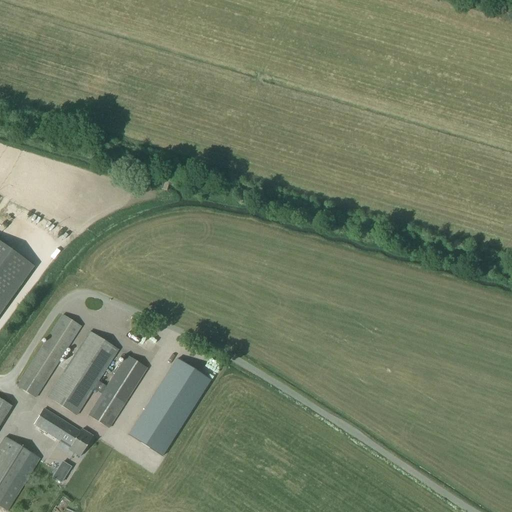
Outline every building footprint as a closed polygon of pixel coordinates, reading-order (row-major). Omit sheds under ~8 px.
[(0,244),(0,314),(33,269),(0,244)] [(16,388),(25,393),(35,399),(80,328),(62,317),(16,388)] [(47,399),(76,418),(93,391),(98,384),(118,352),(89,334),(47,399)] [(101,396),(88,417),(108,430),(146,371),(126,358),(106,389),(98,384),(93,391),(101,396)] [(128,436),(161,457),(210,381),(176,360),(128,436)] [(0,425),(11,408),(0,401),(0,425)] [(79,433),(43,410),(33,426),(70,448),(68,450),(80,457),(92,438),(81,431),(79,433)] [(30,453),(4,438),(2,440),(3,440),(0,444),(0,507),(7,511),(26,482),(17,475),(30,453)] [(56,472),(52,478),(61,484),(65,478),(56,472)]
